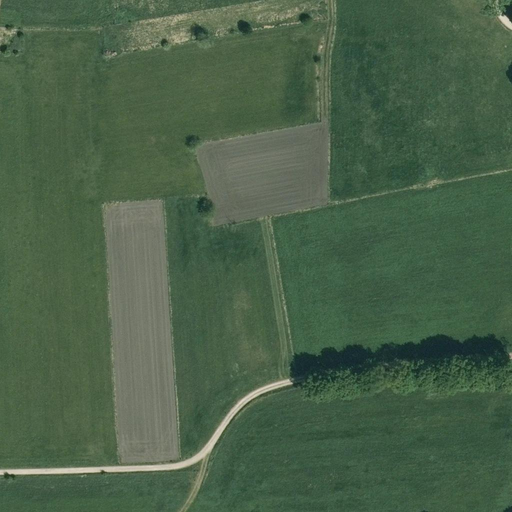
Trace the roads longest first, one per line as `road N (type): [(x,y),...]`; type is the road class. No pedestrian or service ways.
road 1 (track): [(0,472),(182,465),(208,448),(240,404),(269,387),(359,368),(511,355)]
road 2 (track): [(330,0),(325,121)]
